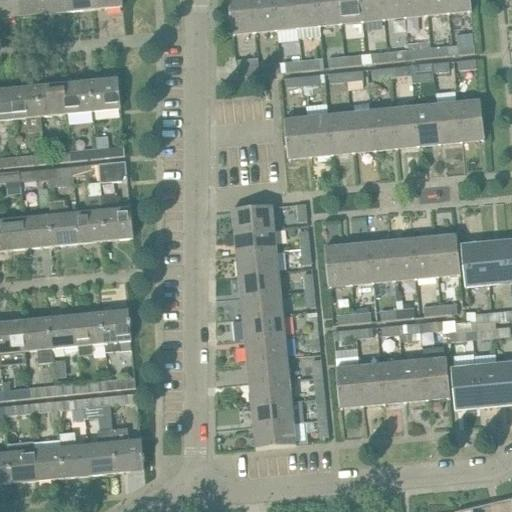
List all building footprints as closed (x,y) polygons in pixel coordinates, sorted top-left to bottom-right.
[(0,0),(0,20),(16,19),(14,0),(0,0)] [(41,0),(14,0),(16,19),(43,16),(41,0)] [(67,0),(41,0),(43,16),(69,14),(67,0)] [(67,0),(69,14),(95,11),(93,0),(67,0)] [(93,0),(95,11),(122,8),(121,0),(93,0)] [(255,35),(251,0),(228,0),(232,38),(235,38),(235,37),(255,35)] [(273,0),(251,0),(255,35),(277,33),(273,0)] [(298,30),(294,0),(273,0),(277,33),(298,30)] [(316,0),(294,0),(298,30),(320,28),(316,0)] [(341,26),(338,0),(316,0),(320,28),(341,26)] [(363,24),(360,0),(338,0),(341,26),(363,24)] [(381,0),(360,0),(363,24),(384,22),(381,0)] [(403,0),(381,0),(384,22),(405,20),(403,0)] [(427,18),(425,0),(403,0),(405,20),(427,18)] [(448,15),(446,0),(425,0),(427,18),(448,15)] [(446,0),(448,15),(469,13),(469,14),(472,14),(470,0),(446,0)] [(320,28),(298,30),(298,33),(299,40),(321,38),(320,28)] [(298,30),(277,33),(278,45),(298,42),(298,30)] [(473,35),(456,37),(457,48),(474,46),(473,35)] [(475,55),(474,46),(457,48),(458,57),(475,55)] [(447,49),(430,50),(431,60),(448,58),(447,49)] [(431,60),(430,50),(414,52),(415,61),(431,60)] [(387,54),(388,64),(405,62),(404,53),(387,54)] [(388,64),(387,54),(371,56),(372,65),(388,64)] [(344,59),(345,68),(362,66),(361,57),(344,59)] [(345,68),(344,59),(328,60),(329,70),(345,68)] [(259,77),(258,67),(258,61),(235,63),(237,79),(259,77)] [(318,61),(301,63),(302,72),(319,71),(318,61)] [(476,70),(476,61),(459,63),(460,72),(476,70)] [(302,72),(301,63),(285,65),(286,74),(302,72)] [(448,64),(432,65),(433,75),(449,73),(448,64)] [(433,75),(432,65),(415,67),(416,76),(433,75)] [(275,66),(258,67),(259,77),(275,75),(275,66)] [(405,68),(389,70),(390,79),(406,77),(405,68)] [(390,79),(389,70),(372,71),(373,81),(390,79)] [(346,74),(347,83),(363,82),(362,72),(346,74)] [(347,83),(346,74),(329,76),(330,85),(347,83)] [(319,77),(303,78),(304,88),(320,86),(319,77)] [(304,88),(303,78),(280,81),(281,90),(304,88)] [(90,84),(93,113),(120,111),(117,81),(90,84)] [(90,84),(63,86),(66,116),(93,113),(90,84)] [(63,86),(37,89),(41,118),(66,116),(63,86)] [(37,89),(12,91),(15,121),(26,120),(27,135),(42,134),(41,118),(37,89)] [(12,91),(0,92),(0,122),(15,121),(12,91)] [(478,103),(457,105),(462,144),(482,142),(482,143),(485,143),(480,102),(478,102),(478,103)] [(462,144),(457,105),(436,107),(440,147),(462,144)] [(440,147),(436,107),(415,109),(419,149),(440,147)] [(415,109),(393,112),(397,151),(419,149),(415,109)] [(393,112),(371,114),(376,153),(397,151),(393,112)] [(371,114),(350,116),(354,155),(376,153),(371,114)] [(354,155),(350,116),(329,118),(333,157),(354,155)] [(329,118),(307,120),(311,159),(333,157),(329,118)] [(311,159),(307,120),(287,122),(286,121),(284,121),(288,163),(291,162),(291,161),(311,159)] [(124,148),(96,151),(97,160),(125,157),(124,148)] [(97,160),(96,151),(70,153),(71,162),(97,160)] [(70,153),(44,156),(45,165),(71,162),(70,153)] [(44,156),(18,158),(19,167),(45,165),(44,156)] [(18,158),(0,160),(0,169),(19,167),(18,158)] [(98,167),(99,175),(101,175),(102,184),(127,182),(125,164),(98,167)] [(98,167),(71,169),(73,186),(75,186),(74,177),(99,175),(98,167)] [(71,169),(45,172),(46,180),(49,180),(49,188),(73,186),(71,169)] [(46,180),(45,172),(20,174),(21,183),(46,180)] [(20,174),(0,176),(0,184),(21,183),(20,174)] [(20,183),(6,184),(7,197),(21,196),(20,183)] [(116,197),(101,198),(105,243),(133,240),(130,210),(118,212),(116,197)] [(89,199),(91,215),(76,217),(79,245),(105,243),(101,198),(89,199)] [(76,217),(66,218),(64,203),(48,205),(50,219),(52,248),(79,245),(76,217)] [(296,207),(298,223),(307,222),(306,206),(296,207)] [(235,235),(274,231),(272,211),(273,211),(273,208),(231,212),(232,215),(233,215),(235,235)] [(50,219),(24,221),(27,250),(52,248),(50,219)] [(24,221),(0,223),(0,252),(0,253),(27,250),(24,221)] [(274,231),(235,235),(237,257),(276,253),(274,231)] [(301,250),(310,249),(308,233),(299,234),(301,250)] [(454,238),(433,240),(437,279),(458,277),(458,278),(460,278),(456,237),(454,237),(454,238)] [(437,279),(433,240),(411,242),(415,281),(437,279)] [(415,281),(411,242),(391,244),(394,283),(415,281)] [(394,283),(391,244),(369,246),(372,285),(394,283)] [(505,245),(483,247),(487,287),(509,285),(505,245)] [(372,285),(369,246),(347,248),(351,287),(372,285)] [(487,287),(483,247),(465,249),(465,248),(462,248),(466,289),(469,289),(469,288),(487,287)] [(351,287),(347,248),(327,250),(327,249),(324,249),(329,290),(332,290),(331,289),(351,287)] [(312,266),(310,249),(301,250),(302,267),(312,266)] [(278,274),(276,253),(237,257),(239,278),(278,274)] [(280,296),(278,274),(239,278),(241,300),(280,296)] [(305,293),(314,292),(313,276),(303,277),(305,293)] [(314,292),(305,293),(307,310),(316,309),(314,292)] [(280,296),(241,300),(243,321),(283,317),(280,296)] [(456,307),(440,308),(441,317),(457,316),(456,307)] [(441,317),(440,308),(423,310),(423,318),(441,317)] [(128,313),(126,313),(126,309),(112,311),(112,314),(101,316),(104,345),(105,355),(120,354),(119,344),(131,343),(129,327),(131,326),(131,322),(129,322),(128,313)] [(414,311),(397,312),(398,321),(414,319),(414,311)] [(397,312),(380,314),(381,322),(398,321),(397,312)] [(511,319),(511,313),(490,315),(491,324),(511,321),(511,319)] [(371,315),(354,316),(354,325),(372,324),(371,315)] [(491,324),(490,315),(474,316),(475,325),(491,324)] [(104,345),(101,316),(75,318),(78,348),(79,356),(89,355),(91,352),(90,347),(104,345)] [(354,325),(354,316),(337,318),(338,327),(354,325)] [(285,338),(283,317),(243,321),(245,342),(285,338)] [(75,318),(49,321),(52,350),(78,348),(75,318)] [(309,336),(319,335),(317,319),(308,320),(309,336)] [(49,321),(22,323),(25,353),(38,352),(40,365),(53,363),(52,350),(49,321)] [(0,355),(25,353),(22,323),(0,325),(0,355)] [(421,326),(422,335),(442,333),(441,324),(421,326)] [(422,335),(421,326),(398,328),(399,337),(422,335)] [(399,337),(398,328),(382,329),(383,338),(399,337)] [(355,332),(356,341),(372,339),(371,330),(355,332)] [(493,332),(494,341),(511,340),(510,331),(493,332)] [(356,341),(355,332),(337,333),(338,342),(356,341)] [(494,341),(493,332),(472,334),(473,343),(494,341)] [(473,343),(472,334),(451,336),(452,345),(473,343)] [(319,335),(309,336),(311,353),(320,352),(319,335)] [(285,338),(245,342),(248,364),(287,360),(285,338)] [(287,360),(248,364),(250,385),(289,381),(287,360)] [(447,361),(424,363),(428,402),(448,401),(448,402),(450,401),(447,361)] [(314,379),(323,378),(321,362),(312,363),(314,379)] [(424,363),(402,365),(405,404),(428,402),(424,363)] [(402,365),(380,367),(383,406),(405,404),(402,365)] [(511,366),(497,368),(500,408),(511,406),(511,366)] [(380,367),(359,369),(362,408),(383,406),(380,367)] [(500,408),(497,368),(475,370),(479,410),(500,408)] [(362,408),(359,369),(336,371),(340,411),(343,411),(342,410),(362,408)] [(479,410),(475,370),(452,372),(456,413),(459,412),(459,411),(479,410)] [(134,376),(107,378),(108,392),(135,390),(134,376)] [(107,378),(81,381),(82,395),(108,392),(107,378)] [(325,395),(323,378),(314,379),(315,396),(325,395)] [(82,395),(81,381),(55,384),(56,397),(82,395)] [(289,381),(250,385),(252,407),(291,403),(289,381)] [(55,384),(28,386),(30,400),(56,397),(55,384)] [(30,400),(28,386),(2,389),(3,403),(30,400)] [(109,397),(110,407),(138,405),(137,394),(109,397)] [(110,407),(109,397),(83,400),(84,418),(87,418),(86,410),(110,407)] [(83,400),(56,402),(58,424),(60,424),(58,412),(77,411),(78,419),(84,418),(83,400)] [(56,402),(30,405),(31,415),(52,413),(53,425),(58,424),(56,402)] [(293,424),(291,403),(252,407),(254,428),(293,424)] [(31,415),(30,405),(4,408),(5,418),(31,415)] [(318,422),(327,421),(326,405),(316,406),(318,422)] [(327,421),(318,422),(320,439),(329,438),(327,421)] [(296,445),(293,424),(254,428),(256,449),(255,449),(255,452),(297,448),(297,445),(296,445)] [(128,430),(112,432),(116,475),(144,472),(143,463),(145,462),(144,458),(142,458),(141,443),(129,444),(128,430)] [(98,433),(100,449),(87,450),(90,477),(116,475),(112,432),(98,433)] [(64,480),(61,452),(60,442),(34,444),(34,454),(37,483),(64,480)] [(90,477),(87,450),(61,452),(64,480),(90,477)] [(34,454),(8,456),(11,485),(37,483),(34,454)] [(0,486),(11,485),(8,456),(1,456),(0,456),(0,486)]
